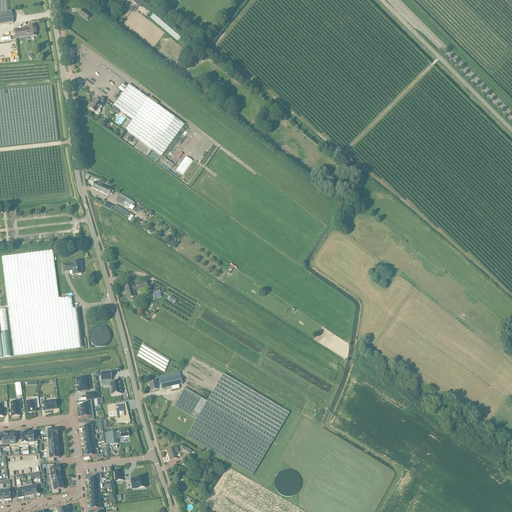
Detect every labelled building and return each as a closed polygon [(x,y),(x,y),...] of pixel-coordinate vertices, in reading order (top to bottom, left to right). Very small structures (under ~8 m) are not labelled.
[(79,14),(87,21),(91,16),(83,9),(79,14)] [(0,12),(0,25),(13,23),(11,11),(0,12)] [(28,28),(14,30),(15,37),(15,39),(29,37),(29,38),(37,36),(36,32),(37,32),(37,29),(36,30),(35,26),(28,27),(28,28)] [(118,100),(115,103),(114,106),(112,109),(118,114),(120,111),(129,117),(126,119),(131,123),(126,130),(162,157),(185,125),(129,85),(125,90),(120,86),(118,89),(123,93),(119,99),(118,98),(117,100),(118,100)] [(89,108),(95,113),(98,115),(99,115),(100,112),(100,110),(98,109),(100,106),(102,107),(106,102),(100,97),(98,101),(95,99),(89,108)] [(185,155),(176,171),(184,175),(193,160),(185,155)] [(98,181),(96,184),(94,183),(92,188),(100,192),(103,186),(103,187),(104,184),(104,183),(105,181),(102,179),(100,182),(98,181)] [(103,186),(100,192),(108,196),(111,190),(103,187),(103,186)] [(127,198),(120,194),(115,202),(123,206),(129,209),(133,202),(127,198)] [(112,211),(114,206),(105,202),(103,207),(112,211)] [(2,257),(6,286),(57,280),(53,251),(2,257)] [(72,264),(63,265),(63,272),(74,271),(74,275),(82,274),(81,267),(82,267),(81,262),(71,263),(72,264)] [(57,280),(6,286),(14,357),(84,348),(87,348),(86,338),(83,339),(79,308),(75,309),(74,302),(72,302),(72,297),(59,299),(57,280)] [(132,285),(124,288),(126,293),(125,293),(127,300),(128,299),(129,301),(130,302),(133,301),(134,299),(133,298),(135,297),(133,291),(137,291),(137,292),(148,289),(146,281),(135,284),(136,285),(132,286),(132,285)] [(172,296),(169,301),(175,305),(178,300),(172,296)] [(0,358),(11,357),(6,309),(0,309),(0,358)] [(109,337),(109,335),(109,333),(108,331),(107,330),(106,328),(105,327),(104,326),(102,326),(100,325),(98,325),(96,326),(95,327),(93,328),(92,329),(91,331),(90,332),(90,335),(90,336),(90,338),(91,340),(92,341),(94,343),(96,344),(97,344),(99,344),(101,344),(103,344),(105,343),(106,342),(107,340),(108,339),(109,337)] [(300,412),(302,408),(228,366),(226,370),(268,393),(267,394),(300,412)] [(111,372),(100,373),(101,381),(107,380),(108,386),(110,385),(112,396),(121,395),(119,382),(111,383),(111,380),(112,379),(111,372)] [(156,383),(149,384),(151,392),(158,390),(157,386),(161,386),(162,390),(171,387),(172,390),(180,389),(179,385),(183,384),(180,373),(155,379),(156,383)] [(223,374),(208,399),(275,438),(290,413),(223,374)] [(77,385),(76,385),(77,388),(78,393),(88,391),(86,379),(76,380),(77,385)] [(200,389),(188,382),(187,385),(198,391),(200,389)] [(196,419),(186,436),(253,475),(275,438),(208,399),(207,402),(185,388),(174,407),(196,419)] [(34,401),(27,402),(28,414),(36,413),(35,409),(40,408),(38,397),(33,398),(34,401)] [(44,399),(40,400),(41,406),(44,406),(45,411),(57,409),(56,401),(44,402),(44,399)] [(86,405),(79,406),(80,412),(93,411),(91,401),(85,402),(86,405)] [(19,402),(11,403),(12,417),(21,416),(19,402)] [(126,404),(108,406),(109,414),(116,413),(117,424),(130,422),(127,410),(126,410),(126,404)] [(93,411),(80,412),(81,418),(81,419),(88,418),(88,421),(94,420),(93,411)] [(52,427),(45,428),(46,431),(47,431),(47,437),(58,436),(58,430),(52,430),(52,427)] [(109,433),(105,434),(106,445),(111,445),(118,444),(117,439),(121,439),(121,438),(129,437),(128,430),(120,432),(116,432),(109,433)] [(22,440),(19,441),(19,447),(29,446),(28,444),(27,434),(28,434),(28,433),(21,434),(22,440)] [(28,434),(27,434),(28,444),(34,443),(34,446),(38,446),(37,439),(34,439),(34,433),(28,434)] [(10,435),(9,435),(10,448),(19,447),(19,441),(15,441),(15,435),(14,435),(13,434),(10,434),(10,435)] [(3,442),(0,441),(0,446),(0,448),(10,448),(9,435),(3,436),(3,442)] [(493,467),(448,441),(445,445),(445,439),(447,439),(442,436),(440,437),(440,435),(438,435),(438,445),(439,447),(437,446),(426,451),(427,454),(427,459),(430,464),(427,469),(428,470),(428,472),(430,475),(427,480),(456,496),(489,497),(490,486),(491,484),(488,478),(491,477),(492,477),(494,474),(496,473),(493,467)] [(184,446),(181,452),(189,457),(190,454),(193,456),(195,453),(192,451),(184,446)] [(178,448),(168,451),(171,461),(178,459),(176,453),(179,452),(178,448)] [(96,450),(85,451),(86,457),(86,458),(97,456),(97,459),(103,458),(103,455),(99,456),(98,449),(96,450)] [(59,452),(47,453),(48,462),(54,462),(54,459),(59,458),(59,452)] [(53,465),(47,466),(48,470),(49,469),(50,475),(51,475),(60,473),(61,473),(59,467),(54,468),(53,465)] [(301,485),(301,482),(301,480),(300,478),(299,475),(298,474),(296,472),(294,471),(292,470),(289,470),(288,470),(286,470),(284,471),(282,471),(280,473),(278,475),(277,477),(276,479),(276,482),(276,485),(277,487),(278,489),(280,491),(281,493),(283,494),(285,494),(288,495),(291,495),(293,494),(296,493),(297,491),(299,490),(300,487),(301,485)] [(121,471),(114,472),(116,482),(123,481),(121,471)] [(95,478),(88,479),(89,485),(99,484),(99,485),(102,484),(101,475),(95,475),(95,478)] [(445,503),(444,506),(447,506),(443,511),(458,511),(461,507),(461,504),(413,475),(400,496),(430,497),(431,497),(434,497),(434,498),(437,500),(438,500),(441,502),(443,500),(443,503),(445,503)] [(137,479),(131,480),(132,490),(138,489),(145,488),(144,478),(137,479)] [(33,487),(35,496),(34,496),(40,495),(39,490),(43,489),(41,483),(38,484),(38,486),(33,487)] [(62,484),(51,486),(53,495),(59,493),(58,490),(64,489),(63,483),(62,483),(62,484)]
